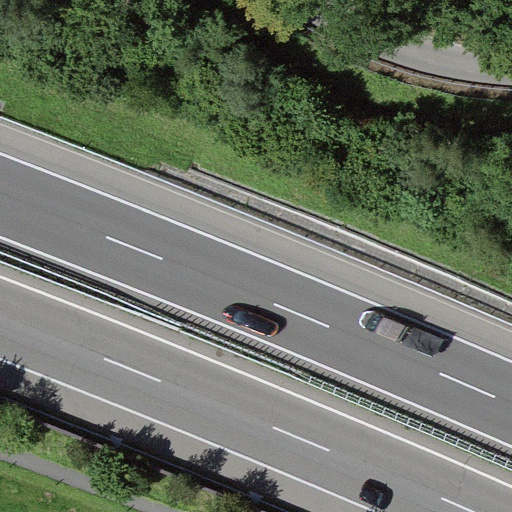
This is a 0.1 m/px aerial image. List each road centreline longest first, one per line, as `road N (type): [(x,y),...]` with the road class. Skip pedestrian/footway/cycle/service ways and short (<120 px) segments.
road 1 (motorway): [(511,403),(0,195)]
road 2 (motorway): [(0,321),(466,511)]
road 3 (unclassified): [(511,70),(401,50),(302,0)]
